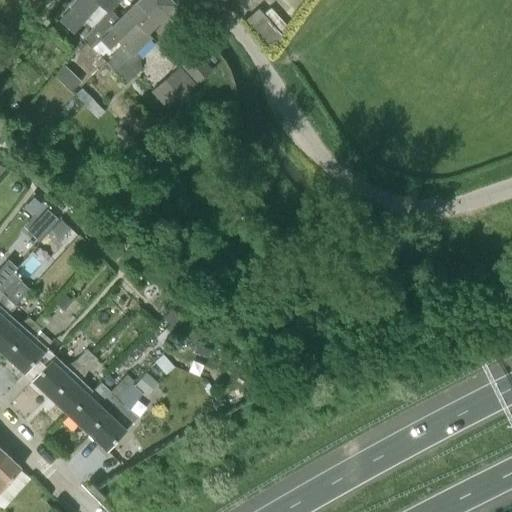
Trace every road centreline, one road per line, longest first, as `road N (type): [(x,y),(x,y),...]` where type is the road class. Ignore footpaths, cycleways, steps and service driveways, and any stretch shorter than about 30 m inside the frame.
road 1 (unclassified): [(511,187),(459,205),(416,208),(374,196),(335,171),(266,73)]
road 2 (motorway): [(511,389),(283,511)]
